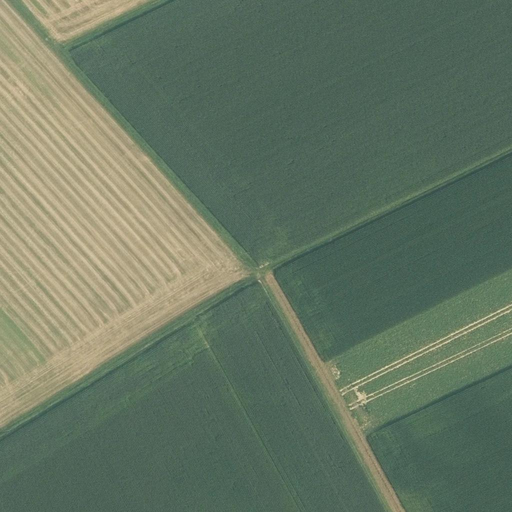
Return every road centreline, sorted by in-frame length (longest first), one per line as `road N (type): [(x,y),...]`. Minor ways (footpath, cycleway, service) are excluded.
road 1 (track): [(389,511),(263,274),(13,0)]
road 2 (track): [(0,446),(252,290),(263,274),(287,270),(511,162)]
road 3 (track): [(61,53),(188,0)]
